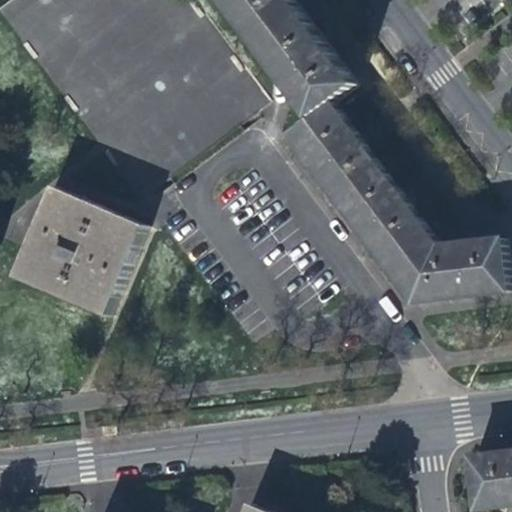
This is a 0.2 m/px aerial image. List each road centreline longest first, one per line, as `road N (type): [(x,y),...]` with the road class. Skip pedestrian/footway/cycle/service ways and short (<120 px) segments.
road 1 (residential): [(420,415),(0,465)]
road 2 (residential): [(388,0),(511,168)]
